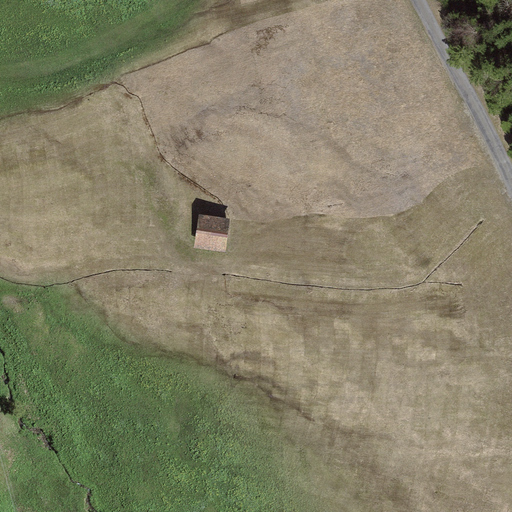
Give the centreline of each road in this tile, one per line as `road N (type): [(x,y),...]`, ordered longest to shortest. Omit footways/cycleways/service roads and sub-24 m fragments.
road 1 (track): [(201,0),(169,25),(40,76),(0,83)]
road 2 (unclassified): [(511,175),(426,0)]
